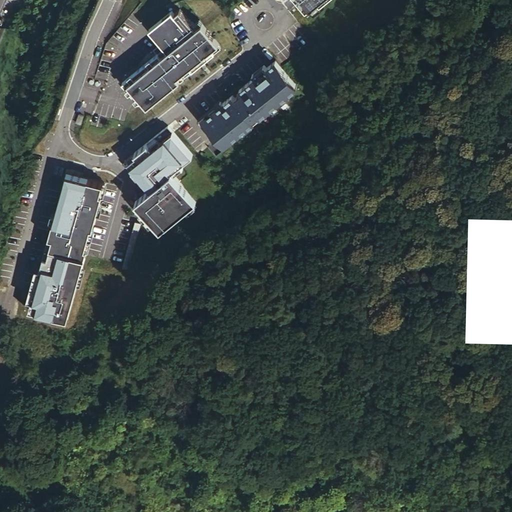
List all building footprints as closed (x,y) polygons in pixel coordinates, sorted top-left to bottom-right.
[(289,0),(304,18),(317,8),(319,10),(331,0),(289,0)] [(178,15),(150,38),(160,50),(157,53),(161,57),(124,87),(146,114),(214,59),(211,56),(217,51),(198,27),(191,32),(178,15)] [(203,125),(224,151),(296,93),(274,66),(240,94),(238,92),(228,100),(230,103),(203,125)] [(73,131),(78,133),(81,124),(76,123),(73,131)] [(150,197),(135,209),(142,218),(148,225),(160,240),(195,211),(173,184),(183,177),(180,173),(192,163),(168,133),(126,167),(139,183),(150,197)] [(126,167),(123,169),(137,186),(139,183),(126,167)] [(105,191),(66,180),(55,222),(53,230),(35,296),(33,301),(33,305),(29,318),(55,325),(64,328),(67,329),(78,291),(82,274),(87,258),(92,237),(97,221),(99,213),(102,202),(105,191)] [(142,218),(140,220),(145,227),(148,225),(142,218)] [(96,238),(92,237),(87,258),(90,259),(96,238)] [(0,303),(0,334),(10,307),(0,303)]
